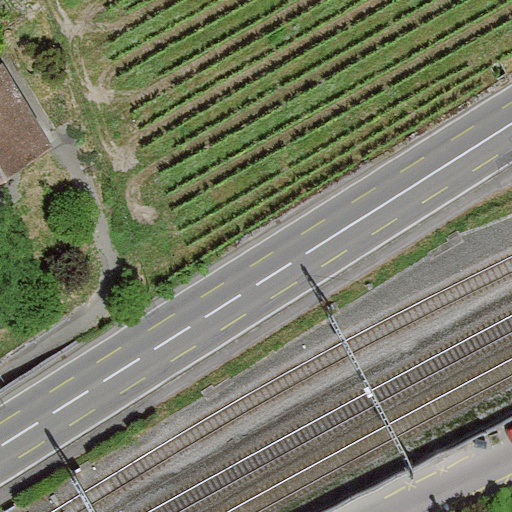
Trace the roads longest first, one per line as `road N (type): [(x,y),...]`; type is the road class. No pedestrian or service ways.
road 1 (primary): [(511,124),(0,448)]
road 2 (residential): [(392,511),(511,456)]
